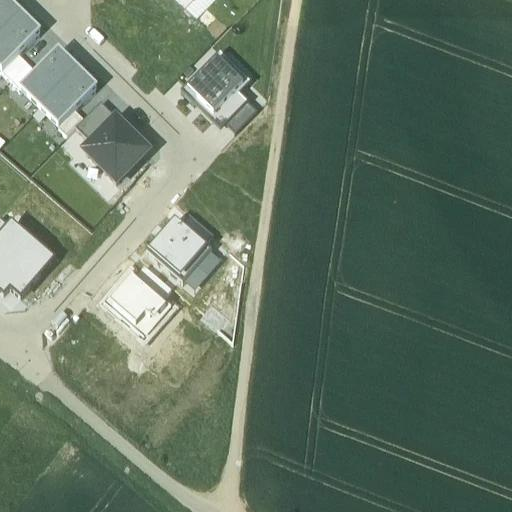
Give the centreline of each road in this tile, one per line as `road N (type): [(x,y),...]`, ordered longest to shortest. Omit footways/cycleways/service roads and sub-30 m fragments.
road 1 (track): [(294,0),(223,511)]
road 2 (residential): [(17,356),(187,151),(74,27),(69,1)]
road 3 (track): [(42,377),(198,511)]
